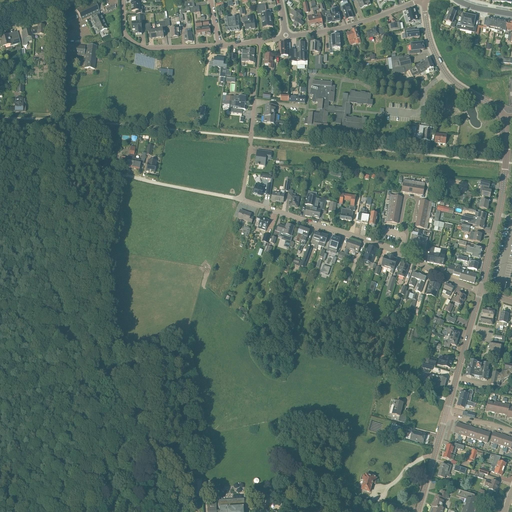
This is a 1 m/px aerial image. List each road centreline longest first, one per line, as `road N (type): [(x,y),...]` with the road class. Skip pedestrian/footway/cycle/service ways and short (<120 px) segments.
road 1 (residential): [(399,253),(241,199)]
road 2 (residential): [(241,199),(259,41)]
road 3 (residential): [(503,117),(445,73),(423,2)]
road 4 (residential): [(286,36),(349,27),(423,2)]
road 5 (residential): [(122,0),(125,36),(133,43),(149,50),(220,46)]
road 6 (track): [(127,175),(66,150),(0,152)]
